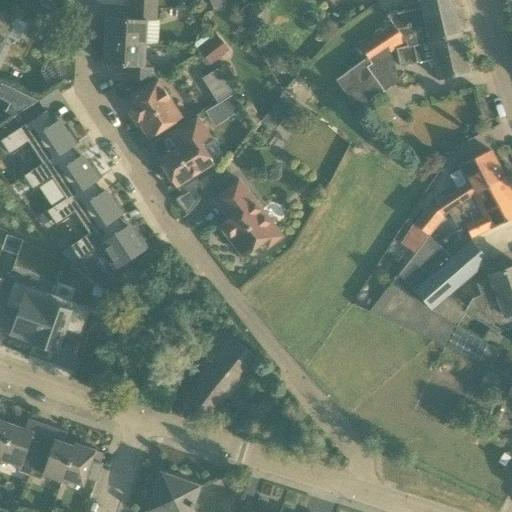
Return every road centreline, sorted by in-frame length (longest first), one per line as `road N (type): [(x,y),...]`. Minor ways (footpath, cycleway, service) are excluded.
road 1 (unclassified): [(361,491),(368,463),(238,306),(82,79),(84,0)]
road 2 (unclassified): [(361,491),(140,418)]
road 3 (unclassified): [(140,418),(0,370)]
